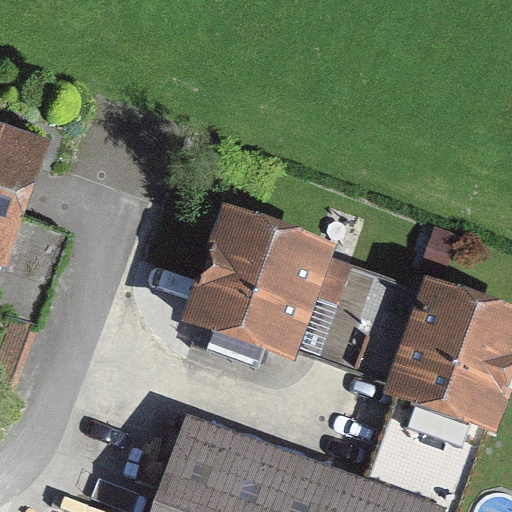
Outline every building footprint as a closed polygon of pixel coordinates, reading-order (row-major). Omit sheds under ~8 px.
[(0,146),(0,276),(42,161),(0,146)] [(251,221),(209,337),(312,374),(318,357),(324,342),(345,282),(354,258),(251,221)] [(436,316),(345,282),(324,342),(414,375),(436,316)] [(511,311),(510,311),(447,287),(436,316),(414,375),(401,409),(414,414),(484,440),(511,450),(511,447),(511,311)] [(375,510),(380,511),(454,511),(484,440),(414,414),(375,510)] [(380,511),(375,510),(208,446),(182,511),(380,511)]
